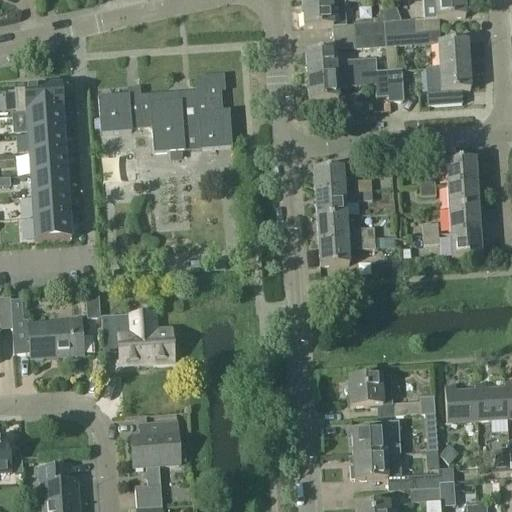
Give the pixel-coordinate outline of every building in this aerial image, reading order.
[(424,0),(426,22),(441,21),(466,19),(464,0),(424,0)] [(331,4),(302,5),(303,30),(333,28),(346,27),(344,3),(331,4)] [(416,23),(383,25),(384,37),(417,35),(416,23)] [(383,25),(354,27),(355,39),(356,39),(384,37),(383,25)] [(417,35),(384,37),(385,49),(420,46),(427,46),(427,34),(417,35)] [(384,37),(356,39),(357,51),(385,49),(384,37)] [(467,43),(442,45),(438,45),(439,70),(468,68),(467,43)] [(306,79),(366,75),(366,63),(335,65),(334,52),(304,54),(306,79)] [(468,68),(439,70),(429,71),(431,107),(452,106),(452,94),(470,93),(468,68)] [(422,93),(430,92),(428,70),(420,71),(422,93)] [(389,99),(389,104),(401,103),(398,73),(387,74),(389,99)] [(337,91),(378,89),(379,100),(389,99),(387,74),(366,75),(306,79),(307,104),(338,102),(337,91)] [(222,113),(220,93),(225,93),(223,77),(195,79),(196,94),(139,98),(138,90),(127,91),(128,98),(97,100),(100,136),(131,134),(131,132),(151,130),(152,142),(183,140),(183,136),(199,135),(200,151),(231,149),(229,113),(222,113)] [(19,93),(21,114),(60,111),(59,90),(19,93)] [(325,108),(312,109),(313,118),(326,117),(325,108)] [(21,114),(22,136),(62,133),(60,111),(21,114)] [(22,136),(24,157),(63,155),(62,133),(22,136)] [(24,157),(25,178),(65,176),(63,155),(24,157)] [(446,188),(476,186),(474,161),(444,163),(446,188)] [(314,196),(343,195),(342,170),(312,172),(314,196)] [(25,179),(26,200),(66,198),(65,176),(25,179)] [(418,190),(435,189),(434,179),(418,180),(418,190)] [(149,201),(148,189),(136,190),(136,180),(94,182),(94,196),(124,194),(124,203),(149,201)] [(353,194),(370,193),(369,186),(353,187),(353,194)] [(448,212),(477,210),(476,186),(446,188),(448,212)] [(435,189),(418,190),(419,200),(435,199),(435,189)] [(315,220),(345,219),(344,205),(370,203),(370,193),(353,194),(343,195),(314,196),(315,220)] [(26,200),(28,222),(68,219),(66,198),(26,200)] [(219,201),(94,205),(96,258),(221,254),(219,201)] [(392,207),(383,207),(384,217),(393,216),(392,207)] [(449,236),(479,234),(477,210),(448,212),(449,236)] [(68,219),(28,222),(29,243),(69,241),(68,219)] [(317,245),(370,241),(369,232),(346,233),(345,219),(315,220),(317,245)] [(424,238),(440,237),(439,228),(424,229),(424,238)] [(479,234),(449,236),(451,260),(481,258),(479,234)] [(424,238),(425,246),(441,245),(440,237),(424,238)] [(370,241),(317,245),(318,269),(348,268),(347,253),(371,251),(370,241)] [(198,264),(190,264),(191,276),(199,276),(198,264)] [(86,317),(100,316),(99,292),(85,293),(86,317)] [(0,331),(11,331),(9,303),(9,300),(0,300),(0,331)] [(9,303),(11,331),(13,354),(29,353),(30,361),(81,358),(79,325),(25,329),(23,302),(9,303)] [(105,355),(118,354),(119,370),(172,367),(169,333),(155,334),(155,324),(130,326),(103,328),(104,338),(105,355)] [(390,407),(389,402),(391,401),(390,380),(347,383),(349,411),(390,408),(390,407)] [(511,422),(511,384),(503,385),(504,392),(506,423),(511,422)] [(506,423),(504,392),(483,393),(483,386),(472,387),(473,393),(475,425),(506,423)] [(475,425),(473,393),(453,394),(453,388),(443,389),(446,427),(475,425)] [(398,420),(423,418),(434,417),(432,399),(419,400),(420,406),(398,407),(398,420)] [(434,417),(423,418),(425,455),(436,455),(434,417)] [(350,436),(351,460),(399,457),(396,425),(364,427),(364,435),(350,436)] [(132,471),(146,470),(148,490),(160,490),(158,470),(178,468),(175,427),(140,429),(141,440),(130,441),(132,471)] [(9,454),(8,438),(0,438),(0,476),(9,475),(7,455),(9,454)] [(497,472),(510,471),(509,452),(496,452),(497,472)] [(352,471),(348,471),(349,485),(353,485),(353,486),(386,484),(385,481),(400,480),(399,457),(351,460),(352,471)] [(71,485),(70,469),(39,471),(41,511),(77,511),(75,484),(71,485)] [(453,472),(437,473),(438,478),(438,485),(454,484),(453,472)] [(400,480),(385,481),(386,484),(386,495),(411,493),(438,492),(438,485),(438,478),(400,480)] [(454,485),(439,485),(440,508),(455,507),(454,485)] [(136,511),(163,509),(162,489),(160,490),(148,490),(135,491),(136,511)] [(423,506),(439,505),(438,492),(411,493),(412,506),(423,506)]
